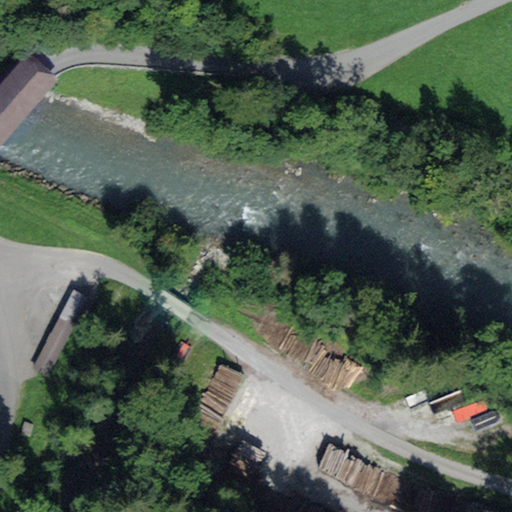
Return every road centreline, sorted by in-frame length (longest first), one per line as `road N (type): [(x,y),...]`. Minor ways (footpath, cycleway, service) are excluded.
road 1 (track): [(511,493),(360,431),(116,273),(0,250)]
road 2 (unclassified): [(491,0),(328,70),(122,52),(56,58),(0,123)]
road 3 (residential): [(0,367),(5,511)]
